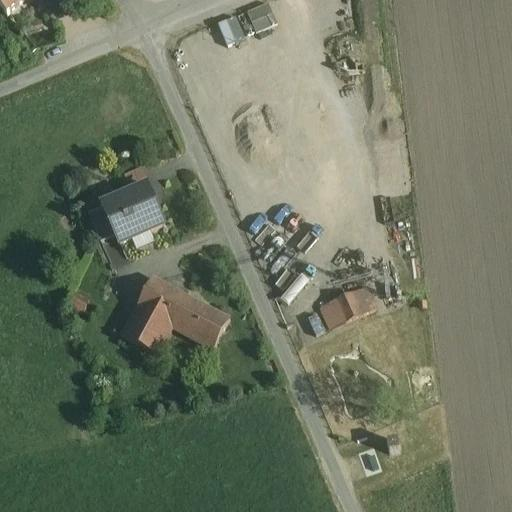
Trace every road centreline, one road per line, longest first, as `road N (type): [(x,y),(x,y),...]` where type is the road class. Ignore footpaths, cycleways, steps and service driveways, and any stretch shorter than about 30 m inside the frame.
road 1 (residential): [(331,464),(140,32)]
road 2 (unclassified): [(140,32),(0,92)]
